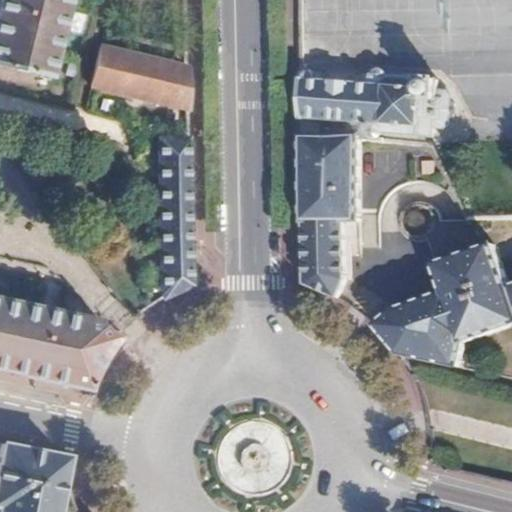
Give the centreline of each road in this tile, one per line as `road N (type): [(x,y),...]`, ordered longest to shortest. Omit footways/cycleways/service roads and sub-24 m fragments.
road 1 (secondary): [(244,0),(250,366)]
road 2 (secondary): [(346,474),(346,447),(323,398),(302,380),(250,366)]
road 3 (secondary): [(0,410),(159,444)]
road 4 (secondary): [(487,511),(346,474)]
road 5 (secondary): [(250,366),(186,393),(159,444)]
